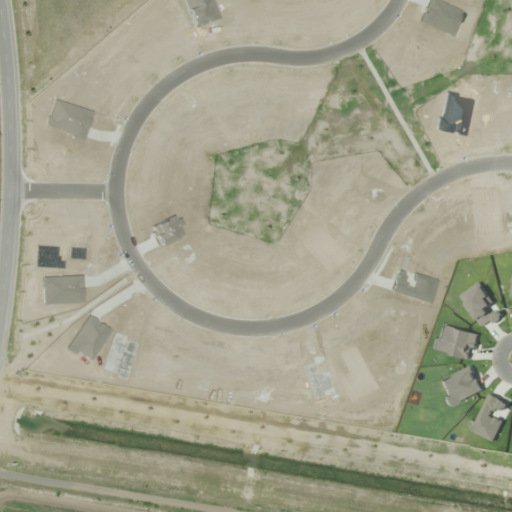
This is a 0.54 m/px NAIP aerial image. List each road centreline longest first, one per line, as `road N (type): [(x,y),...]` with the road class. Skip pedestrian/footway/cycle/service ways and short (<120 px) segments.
road 1 (residential): [(511,163),(471,167),(422,189),(342,296),(285,325),(254,329),(218,324),(159,290),(128,243),(117,191),(10,190)]
road 2 (residential): [(117,191),(131,126),(170,82),(225,56),(337,52),(380,23),(397,0)]
road 3 (tertiary): [(0,322),(11,162),(0,2)]
road 4 (track): [(0,479),(190,511)]
